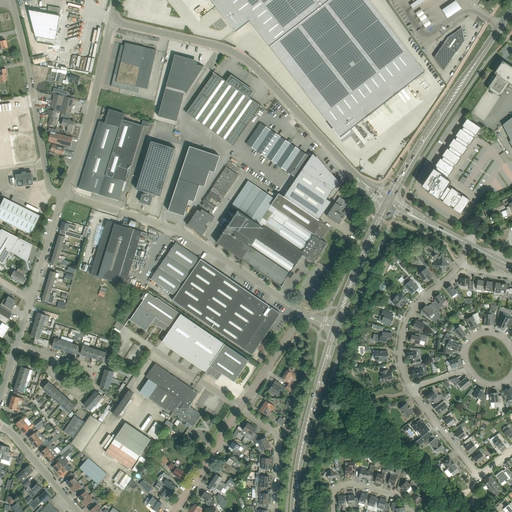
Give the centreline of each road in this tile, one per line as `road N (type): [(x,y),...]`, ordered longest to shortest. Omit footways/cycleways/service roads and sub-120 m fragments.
road 1 (unclassified): [(355,176),(246,58),(112,22)]
road 2 (residential): [(305,317),(180,230),(62,194)]
road 3 (secondary): [(390,194),(511,8)]
road 4 (residential): [(62,194),(48,183),(12,2)]
road 5 (secondary): [(293,511),(333,329)]
road 6 (residential): [(62,194),(112,22)]
road 7 (residential): [(410,389),(402,331),(422,296),(459,262)]
road 8 (secondary): [(336,323),(385,205)]
road 9 (residential): [(275,511),(278,435),(239,407)]
road 10 (residential): [(172,511),(239,407)]
